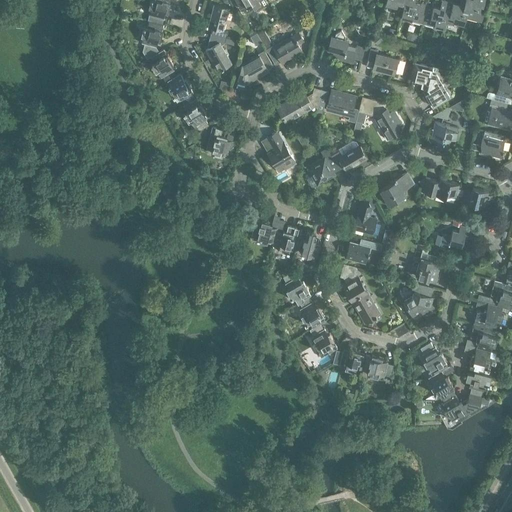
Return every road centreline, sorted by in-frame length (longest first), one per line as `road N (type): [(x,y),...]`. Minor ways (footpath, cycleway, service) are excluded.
road 1 (residential): [(334,222),(319,277),(326,295),(350,328),(409,338),(447,319),(461,268),(496,237),(511,187)]
road 2 (residential): [(411,150),(415,112),(406,100),(393,89),(319,71),(259,93),(250,111)]
road 3 (residential): [(250,111),(253,155),(275,205),(334,222)]
road 4 (residential): [(250,111),(215,95),(185,54),(191,0)]
